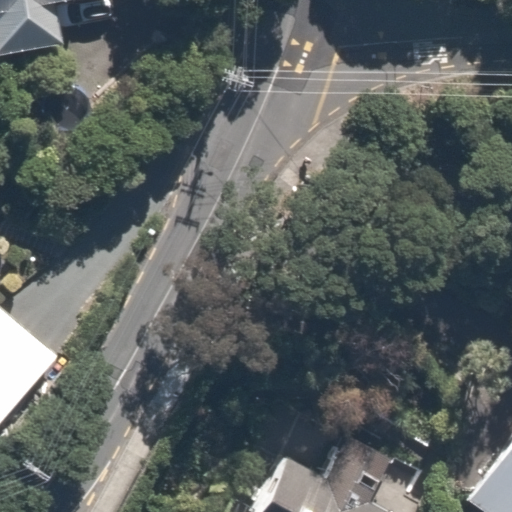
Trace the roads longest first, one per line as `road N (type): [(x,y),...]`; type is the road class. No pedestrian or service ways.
road 1 (residential): [(16,511),(82,432),(186,250),(293,35)]
road 2 (residential): [(293,35),(343,46),(511,35)]
